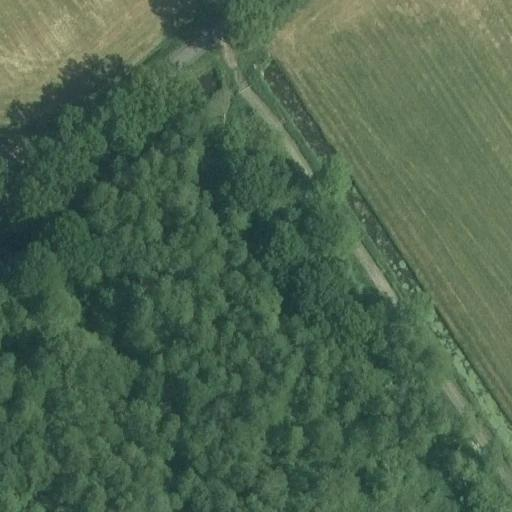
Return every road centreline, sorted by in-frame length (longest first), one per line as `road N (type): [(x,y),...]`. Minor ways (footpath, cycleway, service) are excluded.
road 1 (track): [(256,101),(511,490)]
road 2 (tertiary): [(78,145),(255,0)]
